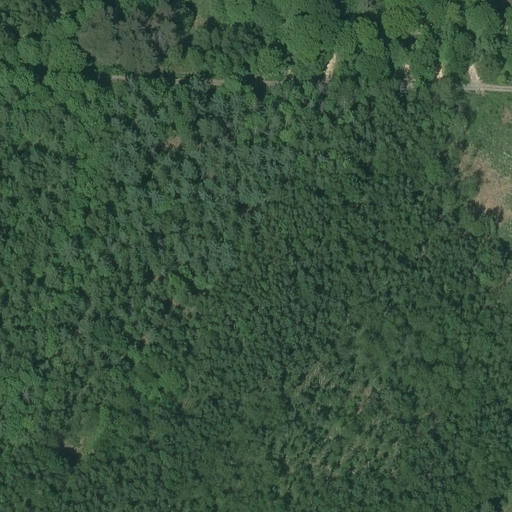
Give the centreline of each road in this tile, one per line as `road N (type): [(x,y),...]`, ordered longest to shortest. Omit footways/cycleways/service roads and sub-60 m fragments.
road 1 (track): [(452,88),(12,511)]
road 2 (track): [(0,77),(511,90)]
